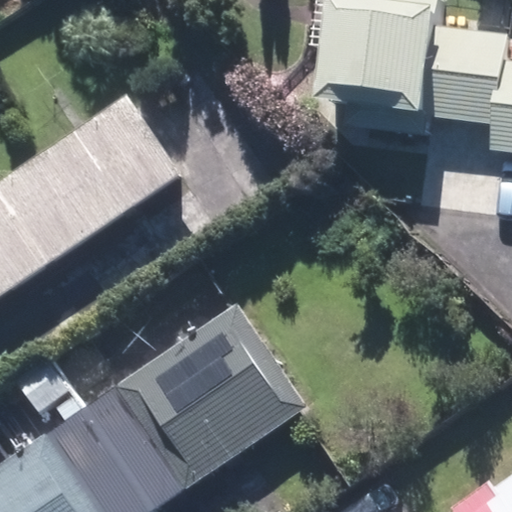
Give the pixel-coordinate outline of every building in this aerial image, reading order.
[(327,0),(313,97),(496,125),(505,59),(509,36),(431,24),(434,0),(327,0)] [(511,59),(505,59),(496,125),(494,140),(511,142),(511,59)] [(0,305),(200,173),(148,96),(0,193),(0,305)] [(252,307),(0,472),(0,511),(167,511),(321,411),(252,307)] [(511,511),(511,492),(509,495),(503,487),(467,511),(511,511)]
